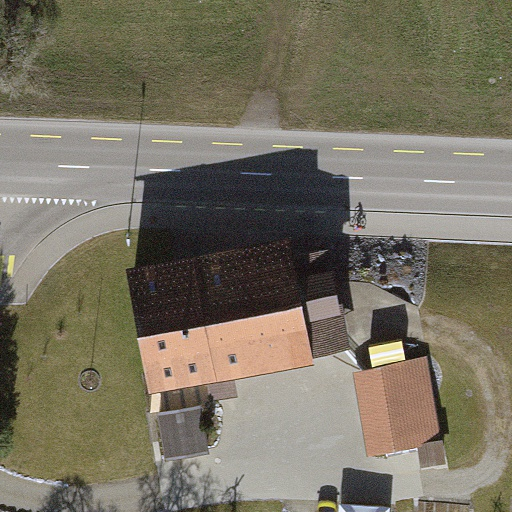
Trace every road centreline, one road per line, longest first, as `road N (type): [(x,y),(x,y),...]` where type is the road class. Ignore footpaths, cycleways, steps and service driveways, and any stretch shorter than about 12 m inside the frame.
road 1 (secondary): [(0,163),(511,185)]
road 2 (track): [(254,174),(265,92),(293,0)]
